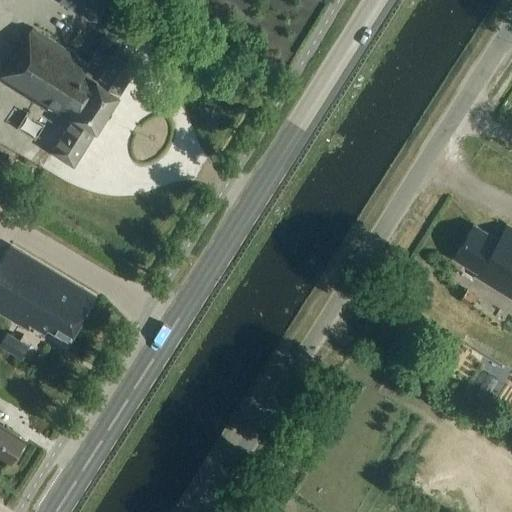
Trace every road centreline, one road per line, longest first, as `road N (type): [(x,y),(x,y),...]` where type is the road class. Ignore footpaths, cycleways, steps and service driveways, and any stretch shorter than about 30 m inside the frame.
road 1 (primary): [(55,511),(379,0)]
road 2 (unclassified): [(205,511),(511,25)]
